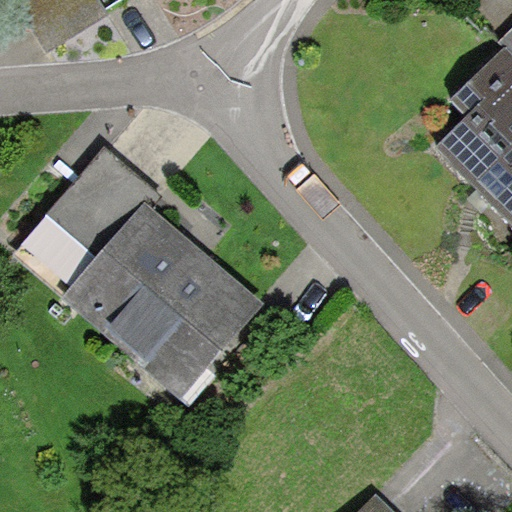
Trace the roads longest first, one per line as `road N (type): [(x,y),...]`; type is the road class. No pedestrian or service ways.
road 1 (residential): [(511,450),(260,200),(215,95)]
road 2 (residential): [(215,95),(0,101)]
